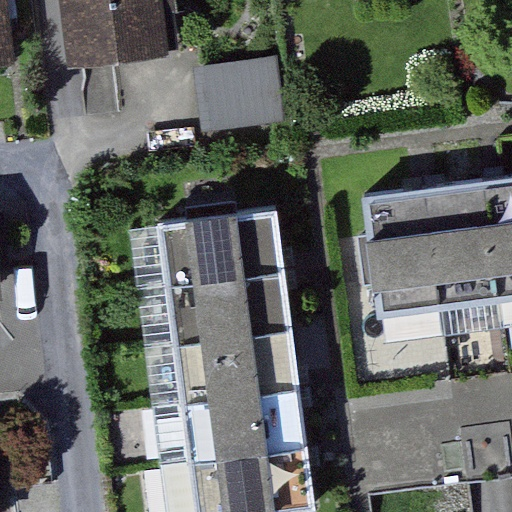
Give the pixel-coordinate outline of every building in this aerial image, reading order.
[(3,0),(0,0),(0,60),(12,59),(3,0)] [(68,0),(74,59),(182,48),(177,0),(68,0)] [(287,59),(205,63),(208,120),(290,116),(287,59)] [(511,172),(487,175),(502,296),(511,294),(511,172)] [(487,175),(426,183),(441,303),(502,296),(487,175)] [(426,183),(365,190),(380,311),(441,303),(426,183)] [(160,219),(167,279),(288,265),(281,205),(160,219)] [(167,279),(174,338),(295,324),(288,265),(167,279)] [(174,338),(180,397),(302,383),(295,324),(174,338)] [(180,397),(187,457),(309,443),(302,383),(180,397)] [(187,457),(193,511),(229,511),(316,502),(309,443),(187,457)]
